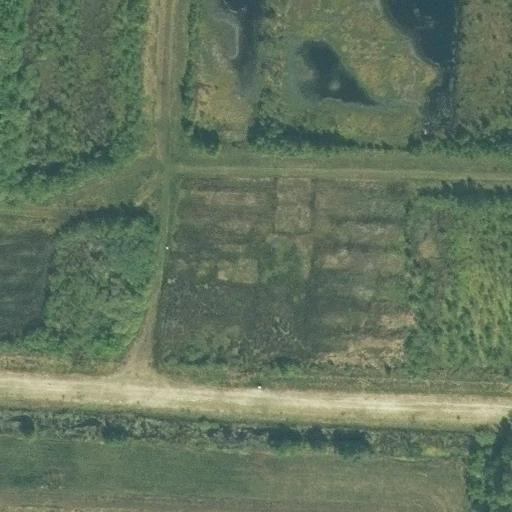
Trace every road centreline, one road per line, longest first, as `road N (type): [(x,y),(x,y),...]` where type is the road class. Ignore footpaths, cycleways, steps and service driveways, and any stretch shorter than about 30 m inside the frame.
road 1 (track): [(511,413),(136,395)]
road 2 (track): [(136,395),(0,390)]
